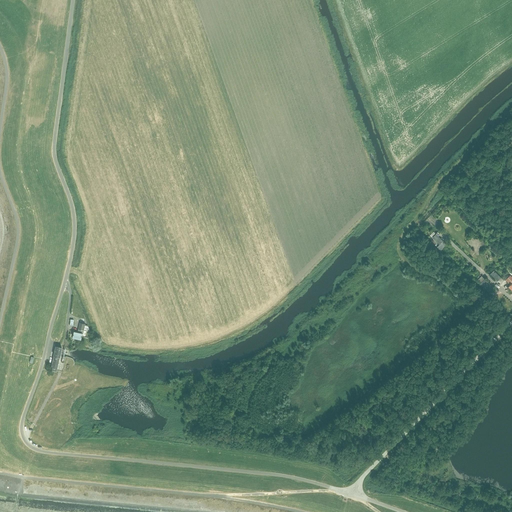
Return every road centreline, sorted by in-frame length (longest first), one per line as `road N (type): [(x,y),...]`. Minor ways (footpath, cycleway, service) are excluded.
road 1 (unclassified): [(348,492),(272,474),(37,451),(23,438),(73,236),(54,146),(74,0)]
road 2 (unclassified): [(511,322),(348,492)]
